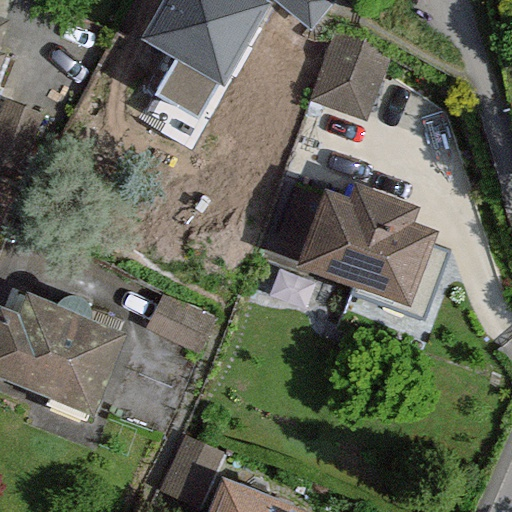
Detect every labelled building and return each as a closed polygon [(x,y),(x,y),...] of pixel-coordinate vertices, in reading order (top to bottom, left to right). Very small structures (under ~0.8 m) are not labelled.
[(143,0),(125,34),(211,79),(253,0),(143,0)] [(327,31),(303,96),(356,115),(379,50),(327,31)] [(0,95),(0,170),(7,173),(32,107),(0,95)] [(307,187),(279,260),(394,305),(424,227),(401,218),(407,203),(338,176),(330,196),(307,187)] [(0,308),(0,383),(76,414),(112,327),(11,285),(1,309),(0,308)] [(149,291),(135,325),(196,351),(210,317),(149,291)] [(208,471),(191,511),(264,511),(271,495),(208,471)]
